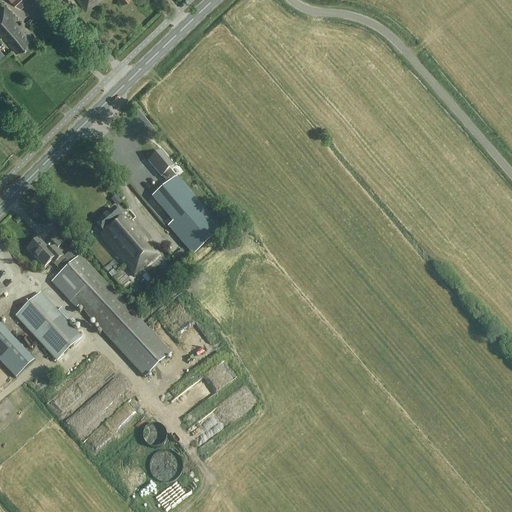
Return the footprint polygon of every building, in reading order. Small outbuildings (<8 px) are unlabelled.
[(11,0),(20,8),(28,0),(11,0)] [(118,0),(121,3),(124,0),(77,0),(86,12),(101,0),(118,0)] [(0,35),(17,55),(34,40),(25,30),(26,29),(22,24),(18,26),(14,21),(16,18),(4,6),(0,9),(0,12),(0,13),(0,35)] [(161,152),(148,163),(161,178),(162,177),(168,185),(167,186),(152,199),(172,223),(167,227),(192,257),(222,231),(177,178),(176,179),(169,171),(174,167),(161,152)] [(135,276),(160,255),(154,248),(150,251),(143,243),(147,240),(131,222),(127,224),(114,208),(95,224),(104,235),(100,236),(135,276)] [(50,262),(52,263),(61,273),(54,280),(54,281),(52,283),(74,306),(76,304),(115,346),(145,378),(171,355),(141,323),(80,257),(78,259),(72,251),(69,254),(64,258),(54,247),(48,252),(38,240),(27,250),(44,269),(50,262)] [(113,270),(108,274),(112,279),(117,275),(113,270)] [(25,308),(15,317),(17,319),(40,344),(56,362),(82,339),(58,312),(57,312),(41,294),(25,308)] [(0,361),(9,371),(16,378),(34,362),(27,354),(0,325),(0,361)] [(154,449),(155,449),(157,449),(158,449),(159,448),(160,448),(161,447),(162,447),(163,446),(164,445),(164,444),(165,443),(166,442),(166,441),(166,439),(166,438),(166,437),(166,436),(166,435),(166,434),(166,433),(165,432),(165,431),(164,430),(163,429),(162,428),(161,427),(160,427),(159,426),(158,426),(157,425),(156,425),(155,425),(153,425),(152,425),(151,426),(150,426),(149,426),(148,427),(147,428),(146,429),(145,430),(144,431),(144,432),(143,433),(143,434),(143,435),(142,436),(142,437),(142,438),(143,439),(143,440),(143,442),(144,443),(144,444),(145,445),(146,446),(147,446),(148,447),(149,448),(150,448),(151,449),(152,449),(153,449),(154,449)]
